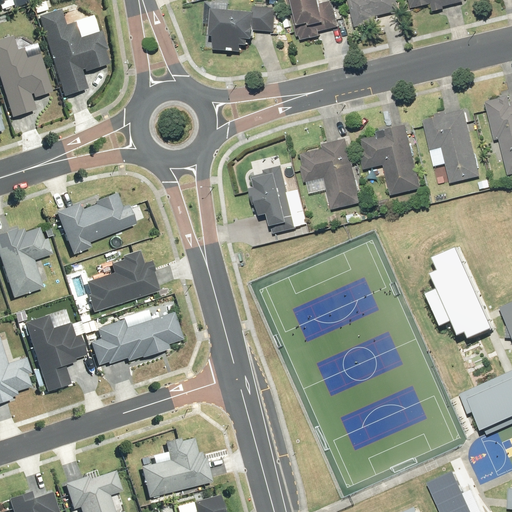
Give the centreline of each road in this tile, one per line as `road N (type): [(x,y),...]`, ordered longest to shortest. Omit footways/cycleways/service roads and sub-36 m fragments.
road 1 (residential): [(0,456),(239,378)]
road 2 (residential): [(511,44),(323,90)]
road 3 (residential): [(239,378),(274,511)]
road 4 (residential): [(323,90),(199,144)]
road 5 (residential): [(191,97),(323,90)]
road 6 (residential): [(207,264),(152,150)]
road 7 (residential): [(33,166),(144,108)]
road 8 (residential): [(199,144),(207,264)]
road 9 (residential): [(152,150),(33,166)]
